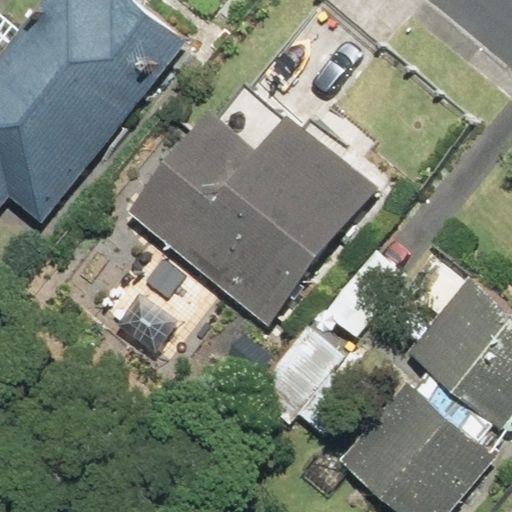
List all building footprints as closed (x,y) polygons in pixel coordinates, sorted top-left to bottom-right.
[(0,221),(4,224),(31,194),(60,220),(224,35),(184,0),(67,0),(0,76),(0,221)] [(238,101),(149,208),(289,324),(407,182),(319,109),(290,144),(238,101)] [(511,280),(492,264),(424,345),(511,418),(511,280)] [(325,319),(265,395),(300,422),(305,415),(326,431),(354,397),(325,374),(352,340),(325,319)] [(511,452),(423,377),(355,458),(418,511),(468,511),(511,460),(511,452)]
